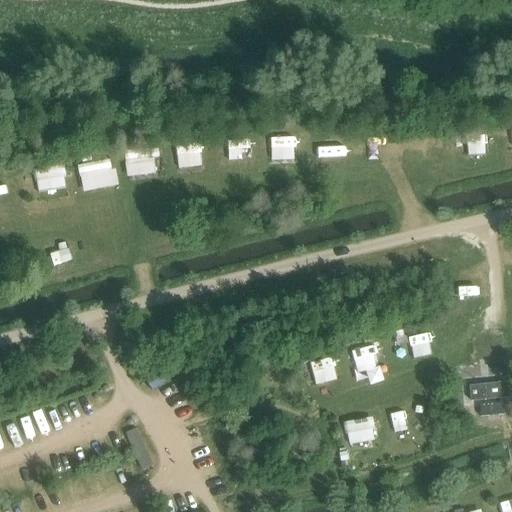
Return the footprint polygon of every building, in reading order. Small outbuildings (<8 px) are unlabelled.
[(298,137),(273,137),(274,159),(298,159),(298,137)] [(338,157),(340,141),(324,140),(322,156),(338,157)] [(231,141),(230,157),(253,159),(254,142),(231,141)] [(203,142),(179,143),(180,167),(204,166),(203,142)] [(364,144),(363,161),(383,162),(384,145),(364,144)] [(155,152),(127,154),(129,175),(157,173),(155,152)] [(104,172),(113,171),(112,156),(83,158),(85,184),(105,182),(104,172)] [(65,165),(37,170),(41,192),(69,187),(65,165)] [(9,180),(0,181),(0,200),(11,199),(9,180)] [(460,292),(477,293),(478,269),(461,269),(460,292)] [(457,321),(460,338),(478,334),(475,317),(457,321)] [(416,356),(437,351),(432,330),(411,335),(416,356)] [(357,352),(363,382),(378,379),(372,349),(357,352)] [(334,357),(313,362),(318,383),(339,378),(334,357)] [(506,403),(506,394),(480,394),(480,402),(506,403)] [(480,406),(481,418),(485,418),(493,417),(497,417),(506,416),(504,404),(492,405),(480,406)] [(390,413),(392,432),(416,429),(414,410),(390,413)] [(346,421),(351,444),(378,439),(374,416),(346,421)] [(141,427),(128,431),(141,470),(154,466),(141,427)] [(503,511),(511,511),(511,499),(501,502),(503,511)]
